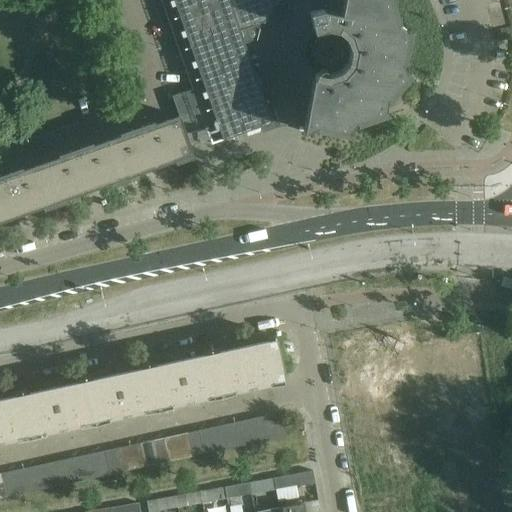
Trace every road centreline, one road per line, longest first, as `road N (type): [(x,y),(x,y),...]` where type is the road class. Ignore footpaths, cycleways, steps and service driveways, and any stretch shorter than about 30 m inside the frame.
road 1 (secondary): [(0,335),(394,256),(511,257)]
road 2 (residential): [(0,363),(300,311),(337,511)]
road 3 (secondary): [(303,233),(0,317)]
road 4 (residential): [(303,233),(219,214),(0,276)]
road 5 (residential): [(0,169),(163,115),(166,75),(138,0)]
road 6 (secondary): [(511,217),(436,212),(303,233)]
